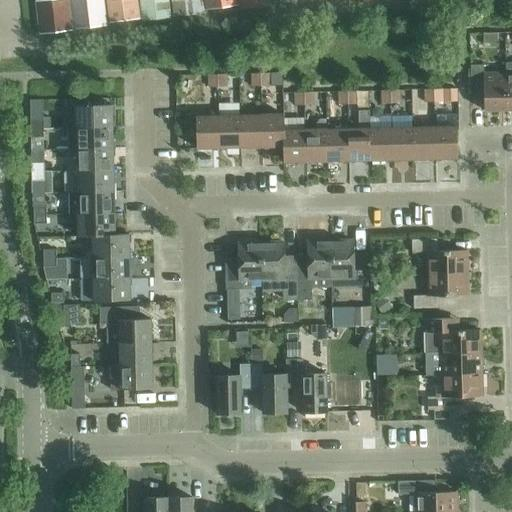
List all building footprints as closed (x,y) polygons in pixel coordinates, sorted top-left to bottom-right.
[(44,0),(35,1),(39,35),(72,31),(69,0),(44,0)] [(69,0),(73,28),(104,24),(101,0),(69,0)] [(105,0),(109,23),(140,19),(137,0),(105,0)] [(168,0),(139,0),(141,17),(142,22),(171,19),(170,14),(169,3),(168,0)] [(171,0),(174,18),(206,14),(204,0),(171,0)] [(205,0),(207,10),(238,6),(237,0),(205,0)] [(269,0),(237,0),(238,6),(238,8),(270,4),(269,0)] [(485,43),(499,43),(498,33),(485,33),(485,43)] [(508,111),(507,73),(485,73),(484,65),(471,65),(471,94),(485,93),(485,111),(508,111)] [(217,87),(217,73),(208,74),(208,87),(217,87)] [(217,73),(217,87),(226,87),(226,73),(217,73)] [(260,86),(260,73),(251,73),(251,86),(260,86)] [(260,73),(260,86),(269,86),(269,73),(260,73)] [(434,102),(433,89),(424,89),(424,102),(434,102)] [(433,89),(434,102),(443,102),(443,89),(433,89)] [(390,103),(390,90),(381,90),(381,103),(390,103)] [(390,90),(390,103),(398,103),(398,90),(390,90)] [(348,104),(347,91),(338,91),(338,104),(348,104)] [(347,91),(348,104),(356,104),(356,91),(347,91)] [(219,116),(217,116),(217,92),(204,92),(205,116),(197,116),(197,149),(219,149),(219,116)] [(304,105),(303,92),(295,92),(295,105),(304,105)] [(303,92),(304,105),(313,105),(312,92),(303,92)] [(69,124),(69,128),(113,127),(112,105),(76,106),(76,120),(71,121),(69,124)] [(371,128),(370,128),(370,110),(358,111),(359,129),(348,129),(349,161),(371,161),(371,128)] [(240,115),(219,116),(219,149),(241,148),(240,115)] [(262,115),(240,115),(241,148),(263,148),(262,115)] [(262,115),(263,148),(283,147),(284,147),(284,130),(285,130),(284,115),(262,115)] [(31,120),(31,129),(44,129),(44,120),(31,120)] [(316,130),(306,130),(306,162),(328,162),(327,129),(327,120),(320,120),(316,125),(316,130)] [(76,135),(77,149),(113,149),(113,127),(69,128),(69,132),(72,135),(76,135)] [(435,127),(414,128),(415,160),(436,159),(435,127)] [(457,127),(435,127),(436,159),(458,159),(457,127)] [(392,128),(371,128),(371,161),(393,160),(392,128)] [(414,128),(392,128),(393,160),(415,160),(414,128)] [(31,129),(31,138),(44,138),(44,129),(31,129)] [(348,129),(327,129),(328,162),(349,161),(348,129)] [(306,130),(285,130),(284,130),(284,147),(283,147),(284,163),(306,162),(306,130)] [(69,168),(69,172),(114,171),(113,149),(77,149),(77,164),(72,164),(69,168)] [(31,164),(32,172),(45,172),(44,164),(31,164)] [(65,172),(65,193),(70,193),(114,192),(114,171),(69,172),(65,172)] [(32,172),(32,181),(45,181),(45,172),(32,172)] [(114,192),(70,193),(70,215),(115,214),(114,192)] [(34,207),(34,215),(47,215),(46,207),(34,207)] [(115,214),(70,215),(70,219),(73,222),(78,222),(79,237),(92,236),(115,236),(115,235),(115,214)] [(34,224),(47,224),(47,215),(34,215),(34,224)] [(130,257),(129,236),(129,235),(115,235),(115,236),(92,236),(93,251),(88,251),(85,254),(85,258),(130,257)] [(426,253),(427,274),(468,273),(467,251),(436,252),(436,240),(411,240),(411,254),(426,253)] [(353,241),(331,242),(332,286),(344,286),(367,285),(367,262),(366,254),(354,254),(353,241)] [(311,299),(311,286),(332,286),(331,242),(308,242),(308,263),(297,263),(298,299),(311,299)] [(240,288),(251,288),(251,279),(262,279),(261,243),(239,244),(239,265),(227,265),(227,289),(240,288)] [(283,300),(298,299),(297,263),(284,263),(284,243),(261,243),(262,279),(262,292),(270,292),(270,288),(283,288),(283,300)] [(43,250),(44,260),(56,259),(56,250),(43,250)] [(81,279),(130,278),(130,257),(85,258),(81,258),(81,265),(81,279)] [(43,267),(47,281),(57,280),(56,267),(56,259),(44,260),(44,267),(43,267)] [(438,297),(468,296),(468,273),(427,274),(427,295),(413,295),(413,309),(438,309),(438,297)] [(130,278),(81,279),(82,302),(131,300),(130,278)] [(240,288),(227,289),(227,302),(240,301),(240,288)] [(51,293),(51,302),(64,302),(64,293),(51,293)] [(383,297),(373,304),(382,315),(391,308),(383,297)] [(80,325),(79,305),(64,305),(64,325),(80,325)] [(372,326),(372,307),(353,307),(354,327),(372,326)] [(125,309),(101,309),(101,321),(109,321),(109,330),(119,330),(119,344),(152,343),(151,320),(141,320),(138,308),(125,309)] [(482,353),(481,331),(450,332),(450,319),(424,320),(425,333),(440,333),(440,353),(440,354),(482,353)] [(248,331),(235,331),(236,347),(248,347),(248,331)] [(299,342),(285,343),(285,358),(299,358),(299,342)] [(119,351),(120,366),(152,365),(152,343),(119,344),(113,344),(114,351),(119,351)] [(263,349),(251,349),(252,362),(263,361),(263,349)] [(425,353),(425,376),(441,376),(441,375),(482,374),(482,353),(440,354),(440,353),(425,353)] [(80,354),(71,355),(71,367),(80,367),(80,354)] [(376,368),(385,368),(385,355),(376,355),(376,368)] [(303,413),(327,412),(327,374),(303,374),(303,359),(286,359),(286,375),(287,389),(302,388),(303,413)] [(240,376),(216,376),(217,414),(241,414),(241,390),(252,390),(252,364),(251,364),(240,364),(240,376)] [(287,413),(287,389),(286,375),(263,375),(263,364),(252,364),(252,390),(263,389),(263,413),(287,413)] [(111,390),(153,389),(152,365),(120,366),(120,380),(111,380),(111,390)] [(80,367),(71,367),(72,378),(72,387),(84,387),(84,367),(80,367)] [(426,397),(426,410),(433,410),(433,420),(450,419),(449,410),(461,410),(461,398),(483,397),(482,374),(441,375),(441,376),(441,386),(435,386),(435,397),(426,397)] [(398,494),(415,494),(415,511),(456,511),(456,492),(436,493),(436,481),(398,482),(398,494)] [(169,511),(169,498),(145,499),(145,511),(169,511)] [(169,498),(169,511),(192,511),(192,498),(169,498)] [(356,504),(356,511),(365,511),(366,503),(356,504)]
